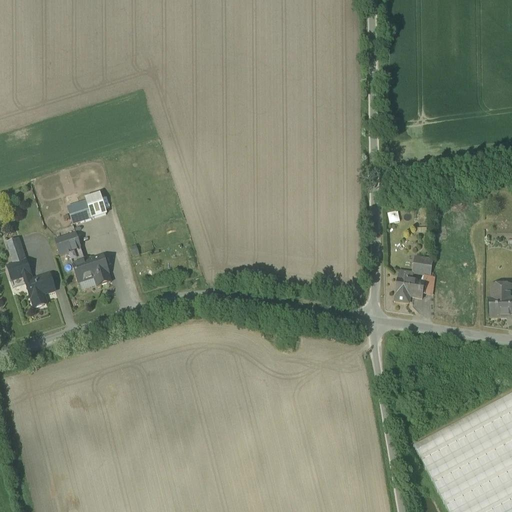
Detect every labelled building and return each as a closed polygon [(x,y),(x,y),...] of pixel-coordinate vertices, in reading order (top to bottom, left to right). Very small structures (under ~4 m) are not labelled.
[(27,124),(6,127),(8,145),(30,141),(27,124)] [(99,197),(86,201),(87,204),(92,221),(106,216),(99,197)] [(87,204),(67,210),(73,227),(92,221),(87,204)] [(388,215),(391,225),(403,222),(400,212),(388,215)] [(76,236),(55,243),(60,258),(69,255),(73,269),(85,265),(76,236)] [(25,263),(18,241),(7,245),(14,267),(25,263)] [(85,265),(73,269),(79,286),(95,280),(97,289),(110,285),(108,276),(109,276),(103,259),(85,265)] [(433,262),(415,259),(412,276),(424,278),(430,278),(433,262)] [(14,267),(7,269),(12,284),(24,280),(25,285),(32,283),(30,278),(31,277),(26,263),(25,263),(14,267)] [(399,274),(398,282),(411,283),(412,276),(399,274)] [(25,285),(32,304),(34,311),(44,308),(40,298),(55,293),(50,277),(32,283),(25,285)] [(423,285),(425,285),(423,297),(432,298),(435,279),(430,278),(424,278),(423,285)] [(423,285),(411,283),(398,282),(396,298),(395,304),(409,306),(410,300),(422,302),(423,297),(425,285),(423,285)] [(510,287),(492,287),(492,301),(490,301),(491,320),(506,319),(511,318),(511,300),(510,301),(510,287)] [(511,511),(511,395),(414,448),(447,511),(511,511)]
